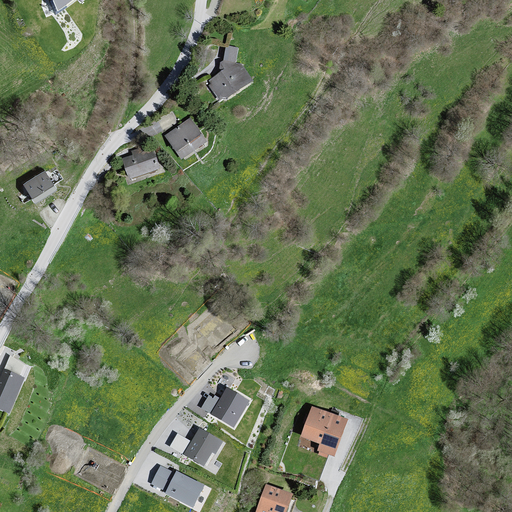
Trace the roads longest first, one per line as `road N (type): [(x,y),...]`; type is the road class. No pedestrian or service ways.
road 1 (unclassified): [(0,336),(104,154),(180,67),(201,0)]
road 2 (track): [(116,140),(130,80),(129,0)]
